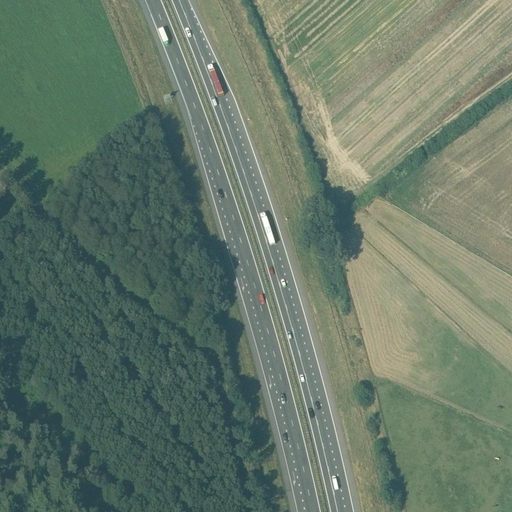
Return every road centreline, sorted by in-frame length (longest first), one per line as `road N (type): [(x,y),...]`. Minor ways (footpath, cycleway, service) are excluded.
road 1 (motorway): [(151,0),(248,263),(312,511)]
road 2 (motorway): [(336,511),(274,264),(179,0)]
road 3 (unclassified): [(237,376),(75,244),(0,165)]
